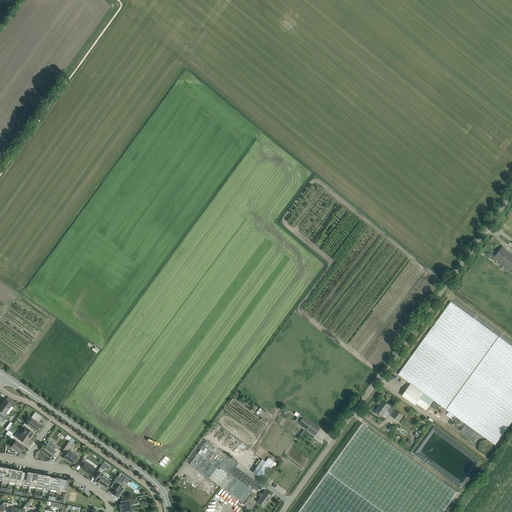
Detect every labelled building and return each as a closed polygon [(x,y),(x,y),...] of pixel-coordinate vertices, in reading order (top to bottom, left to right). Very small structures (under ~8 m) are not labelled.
[(511,253),(503,246),(493,259),(511,273),(511,253)] [(495,445),(511,421),(511,346),(455,305),(451,302),(398,375),(410,383),(401,396),(414,405),(416,404),(425,411),(433,400),(495,445)] [(13,408),(17,403),(8,397),(6,400),(5,399),(1,404),(8,409),(11,406),(13,408)] [(396,410),(390,406),(383,401),(376,411),(377,411),(375,413),(379,416),(380,414),(383,416),(387,410),(390,412),(389,414),(392,416),(399,421),(403,415),(396,410)] [(6,413),(8,409),(1,404),(0,405),(0,414),(6,419),(8,415),(6,413)] [(260,408),(256,413),(261,416),(265,411),(260,408)] [(37,422),(41,416),(42,417),(43,417),(35,411),(31,418),(31,419),(27,424),(33,429),(36,431),(37,430),(38,430),(39,430),(39,428),(39,427),(41,425),(37,422)] [(299,414),(294,420),(298,423),(315,435),(320,428),(303,417),(299,414)] [(31,432),(33,429),(27,424),(25,422),(22,426),(24,429),(22,433),(30,439),(34,434),(31,432)] [(327,472),(298,511),(443,511),(458,492),(362,423),(327,472)] [(30,439),(22,433),(19,437),(16,435),(15,437),(12,435),(10,437),(15,441),(22,445),(24,442),(27,444),(30,439)] [(25,449),(24,448),(25,447),(22,445),(15,441),(11,447),(6,446),(4,454),(15,456),(15,455),(16,452),(17,451),(20,453),(22,451),(23,451),(24,450),(25,449)] [(56,457),(61,450),(56,447),(56,446),(55,447),(48,442),(49,441),(42,450),(51,457),(53,455),(56,457)] [(238,463),(206,441),(199,451),(230,474),(221,487),(243,503),(254,488),(256,490),(260,485),(236,467),(234,469),(238,463)] [(72,454),(73,453),(71,451),(74,446),(69,442),(61,453),(64,456),(64,457),(68,460),(67,461),(72,464),(73,462),(74,462),(76,460),(75,459),(77,457),(72,454)] [(230,474),(199,451),(189,464),(221,487),(230,474)] [(95,468),(86,461),(84,459),(80,464),(82,466),(81,468),(91,475),(95,468)] [(106,468),(109,470),(112,466),(105,461),(100,468),(104,471),(106,468)] [(274,469),(266,463),(256,476),(264,482),(274,469)] [(9,482),(11,470),(11,469),(4,468),(2,481),(9,482)] [(16,483),(18,470),(11,469),(11,470),(9,482),(16,483)] [(22,484),(25,472),(22,472),(22,471),(18,470),(16,483),(22,484)] [(29,486),(32,473),(28,472),(28,473),(25,472),(22,484),(29,486)] [(111,481),(100,472),(95,479),(98,481),(97,483),(106,488),(111,481)] [(121,486),(124,481),(127,477),(121,472),(112,485),(115,487),(111,493),(114,494),(113,495),(116,497),(117,496),(118,497),(124,488),(121,486)] [(36,487),(38,475),(39,474),(32,473),(29,486),(36,487)] [(43,488),(45,475),(39,474),(38,475),(36,487),(43,488)] [(50,490),(52,477),(49,477),(49,476),(45,475),(43,488),(50,490)] [(57,491),(59,478),(55,477),(55,478),(52,477),(50,490),(57,491)] [(69,480),(66,480),(63,479),(59,478),(57,491),(64,492),(64,489),(67,490),(69,480)] [(264,507),(271,496),(265,491),(262,494),(260,493),(258,495),(260,497),(257,502),(261,505),(262,506),(264,507)] [(120,501),(120,504),(119,504),(120,511),(126,511),(131,510),(130,504),(137,503),(136,498),(120,501)] [(17,511),(18,508),(14,507),(13,504),(8,503),(6,511),(17,511)] [(27,511),(29,507),(29,503),(27,503),(26,504),(26,506),(24,506),(23,508),(23,509),(18,508),(17,511),(27,511)]
